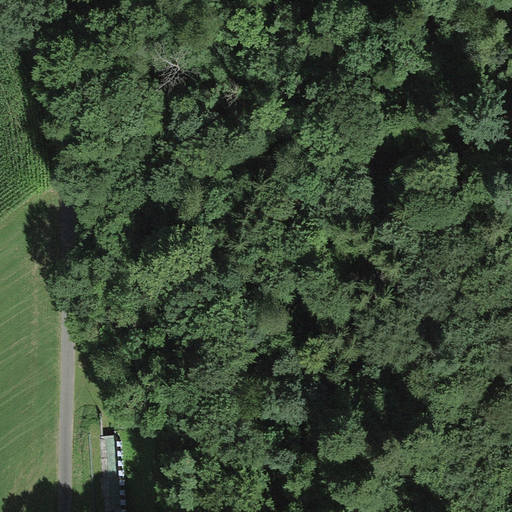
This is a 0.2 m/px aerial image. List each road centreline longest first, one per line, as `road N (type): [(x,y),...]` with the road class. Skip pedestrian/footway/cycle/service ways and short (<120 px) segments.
road 1 (track): [(66,511),(69,213),(60,134),(38,50),(0,0)]
road 2 (track): [(252,511),(511,118)]
